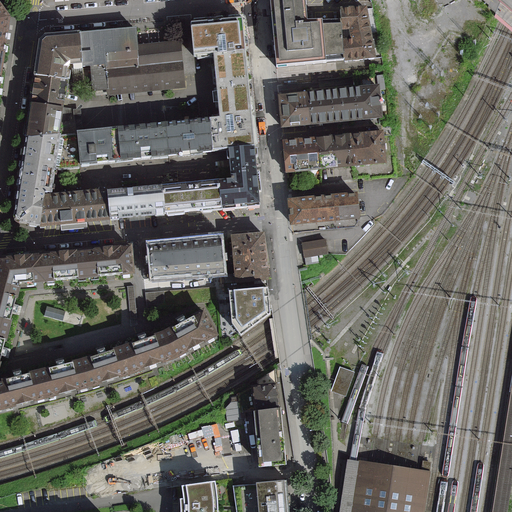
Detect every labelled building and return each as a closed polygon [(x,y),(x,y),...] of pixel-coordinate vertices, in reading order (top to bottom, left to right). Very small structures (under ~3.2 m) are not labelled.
[(0,0),(0,30),(11,33),(13,16),(0,0)] [(269,0),(270,6),(277,69),(327,64),(326,63),(348,61),(346,37),(345,27),(344,20),(323,23),(323,19),(307,21),(306,4),(305,0),(269,0)] [(343,10),(344,20),(345,27),(353,26),(354,36),(346,37),(348,61),(348,62),(362,60),(373,59),(368,7),(358,8),(343,10)] [(246,17),(194,22),(196,53),(218,51),(224,118),(213,119),(216,151),(232,150),(258,148),(246,17)] [(87,65),(94,65),(96,94),(187,87),(183,41),(140,44),(139,29),(84,33),(87,65)] [(0,95),(5,69),(10,40),(11,33),(0,30),(0,95)] [(43,42),(38,74),(69,78),(70,69),(68,68),(68,64),(71,62),(76,62),(76,65),(87,65),(84,33),(50,36),(43,42)] [(34,102),(65,106),(69,78),(38,74),(34,102)] [(381,86),(311,93),(314,125),(384,118),(381,86)] [(283,128),(314,125),(311,93),(280,96),(283,128)] [(29,136),(61,133),(65,106),(34,102),(29,136)] [(216,151),(213,119),(169,123),(172,155),(188,154),(216,151)] [(172,155),(169,123),(121,127),(124,160),(139,158),(172,155)] [(124,160),(121,127),(79,131),(82,164),(95,162),(124,160)] [(79,131),(61,133),(29,136),(17,215),(18,220),(22,222),(45,223),(44,201),(44,194),(47,191),(55,191),(57,166),(82,164),(79,131)] [(384,133),(350,136),(354,169),(387,165),(384,133)] [(350,136),(318,139),(321,172),(354,169),(350,136)] [(318,139),(283,142),(286,175),(321,172),(318,139)] [(258,148),(232,150),(232,158),(235,158),(236,167),(237,179),(224,180),(226,208),(263,204),(259,165),(258,148)] [(226,208),(224,180),(165,185),(168,213),(226,208)] [(168,213),(165,185),(113,189),(109,190),(112,218),(115,218),(168,213)] [(44,194),(44,201),(45,223),(112,218),(109,190),(55,191),(47,191),(44,194)] [(327,195),(329,221),(362,217),(360,191),(327,195)] [(327,195),(291,198),(293,224),(329,221),(327,195)] [(237,281),(268,278),(264,233),(233,235),(237,281)] [(156,245),(151,245),(154,279),(223,273),(221,240),(186,243),(156,245)] [(328,241),(304,243),(306,257),(330,255),(328,241)] [(132,245),(90,249),(92,280),(135,276),(132,245)] [(90,249),(45,253),(47,283),(92,280),(90,249)] [(0,288),(18,293),(20,285),(23,285),(35,284),(47,283),(45,253),(31,254),(17,255),(9,256),(0,256),(0,288)] [(0,328),(9,330),(18,293),(0,288),(0,328)] [(232,322),(240,334),(268,314),(266,288),(230,291),(232,322)] [(48,307),(45,317),(63,322),(66,312),(48,307)] [(205,310),(165,329),(176,353),(217,333),(205,310)] [(0,365),(9,330),(0,328),(0,365)] [(165,329),(122,347),(131,371),(176,353),(165,329)] [(122,347),(81,360),(89,385),(131,371),(122,347)] [(81,360),(40,373),(48,398),(89,385),(81,360)] [(355,373),(340,367),(331,392),(346,398),(355,373)] [(511,370),(489,511),(505,511),(511,471),(511,370)] [(40,373),(0,384),(0,394),(5,411),(48,398),(40,373)] [(278,379),(250,384),(254,412),(282,408),(278,379)] [(254,412),(262,464),(290,460),(282,408),(254,412)] [(351,511),(359,462),(344,461),(337,511),(351,511)] [(351,511),(424,511),(431,473),(416,470),(405,469),(395,467),(383,466),(372,464),(359,462),(351,511)] [(289,511),(286,474),(257,477),(259,511),(289,511)] [(179,511),(213,511),(212,480),(179,485),(179,511)] [(236,485),(238,496),(247,495),(245,483),(236,485)]
